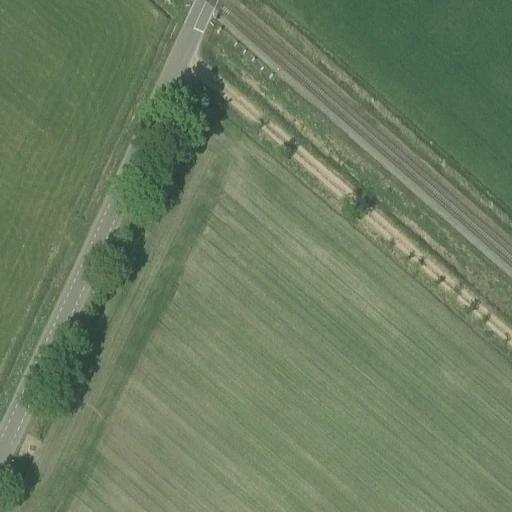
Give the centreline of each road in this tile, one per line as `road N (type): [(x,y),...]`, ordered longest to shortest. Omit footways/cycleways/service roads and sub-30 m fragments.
road 1 (tertiary): [(0,451),(207,0)]
road 2 (track): [(181,55),(511,341)]
